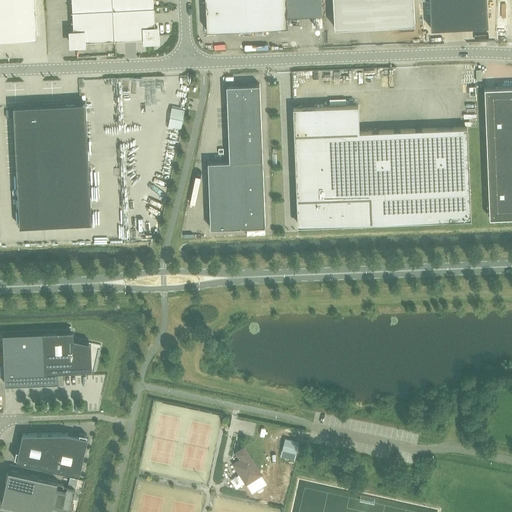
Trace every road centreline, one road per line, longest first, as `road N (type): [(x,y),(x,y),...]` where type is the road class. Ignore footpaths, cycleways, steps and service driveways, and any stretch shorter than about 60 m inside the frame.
road 1 (unclassified): [(511,54),(188,65)]
road 2 (primary): [(225,277),(511,266)]
road 3 (unclassified): [(0,72),(188,65)]
road 4 (primary): [(225,277),(163,271),(89,283)]
road 5 (primary): [(89,283),(163,288),(225,277)]
